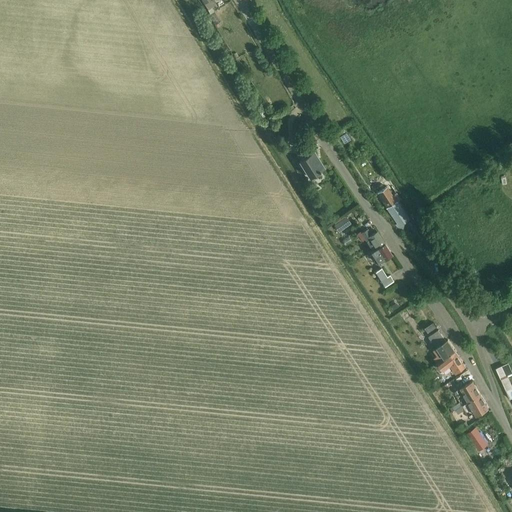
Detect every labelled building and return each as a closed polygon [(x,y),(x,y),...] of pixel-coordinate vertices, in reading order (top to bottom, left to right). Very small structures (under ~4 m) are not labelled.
[(201,0),(204,3),(210,14),(214,12),(211,7),(216,4),(213,0),(201,0)] [(314,152),(305,158),(299,161),(310,177),(324,168),(314,152)] [(386,186),(377,193),(387,208),(386,208),(398,226),(409,219),(397,201),(400,199),(396,193),(391,186),(387,180),(384,183),(386,186)] [(345,217),(334,225),(339,232),(343,228),(350,224),(345,217)] [(368,243),(373,251),(384,244),(377,232),(371,235),(368,229),(361,233),(368,243)] [(384,260),(392,255),(384,244),(373,251),(371,252),(378,263),(384,260)] [(384,287),(393,281),(389,275),(387,277),(381,268),(375,272),(384,287)] [(487,296),(494,292),(490,286),(483,291),(487,296)] [(425,328),(428,333),(437,327),(433,322),(425,328)] [(434,358),(438,363),(455,351),(448,340),(446,341),(438,330),(429,336),(437,347),(433,350),(437,355),(434,358)] [(443,370),(444,370),(446,368),(450,365),(456,374),(466,367),(455,351),(438,363),(443,370)] [(496,369),(509,399),(511,397),(511,384),(507,374),(511,371),(511,370),(508,363),(502,366),(496,369)] [(461,388),(467,398),(459,402),(462,406),(469,402),(480,395),(472,381),(461,388)] [(469,402),(471,405),(477,416),(488,409),(480,395),(469,402)] [(476,426),(467,432),(479,449),(487,443),(476,426)]
